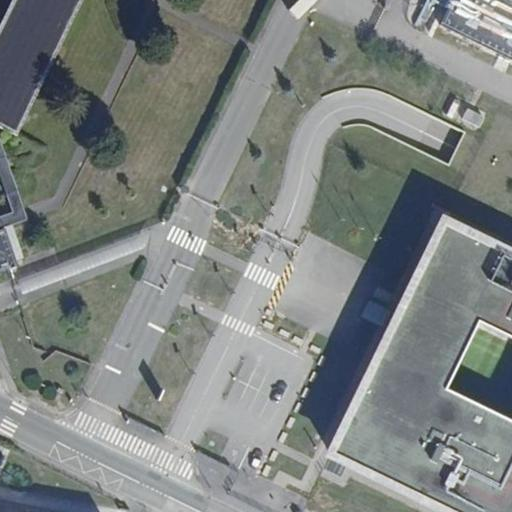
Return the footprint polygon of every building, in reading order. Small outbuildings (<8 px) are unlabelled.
[(0,127),(1,128),(14,135),(79,0),(12,0),(0,25),(0,127)] [(511,60),(511,0),(453,0),(441,26),(511,60)] [(478,130),(484,117),(467,109),(461,122),(478,130)] [(0,177),(12,212),(16,224),(28,220),(0,140),(0,177)] [(12,212),(0,216),(0,229),(5,228),(16,224),(12,212)] [(0,229),(0,270),(5,269),(18,264),(15,257),(11,245),(5,228),(0,229)]
